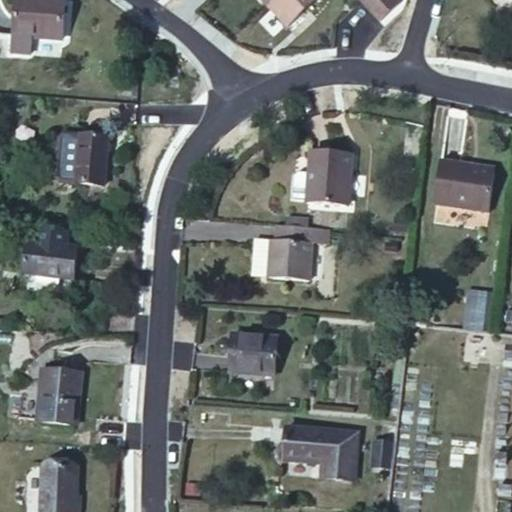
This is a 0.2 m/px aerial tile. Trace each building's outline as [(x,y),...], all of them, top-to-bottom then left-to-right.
[(58,0),(13,0),(12,26),(56,29),(58,0)] [(283,0),(301,18),(317,0),(283,0)] [(396,0),(372,0),(383,12),(396,0)] [(114,142),(79,140),(79,141),(63,140),(59,144),(56,183),(60,187),(76,188),(76,189),(111,191),(114,142)] [(309,172),(307,198),(343,201),(347,151),(311,148),(309,172)] [(451,154),(446,199),(498,205),(504,160),(451,154)] [(307,198),(309,172),(297,171),(294,174),(292,197),(307,198)] [(290,208),(289,218),(311,220),(312,210),(290,208)] [(410,224),(423,225),(424,211),(411,211),(410,224)] [(332,221),(281,218),(279,234),(275,234),(272,269),(313,272),(315,236),(331,237),(332,221)] [(44,240),(29,239),(27,272),(79,275),(81,242),(67,241),(68,228),(44,227),(44,240)] [(272,269),(275,234),(260,232),(258,268),(272,269)] [(464,330),(494,332),(498,293),(467,290),(464,330)] [(445,322),(414,317),(413,319),(412,335),(442,339),(445,322)] [(238,335),(235,368),(278,372),(281,338),(238,335)] [(38,367),(34,421),(74,424),(78,372),(38,367)] [(290,422),(286,455),(322,459),(320,475),(356,480),(360,430),(290,422)] [(378,440),(375,464),(395,467),(398,442),(378,440)] [(41,460),(38,507),(71,509),(75,462),(41,460)]
